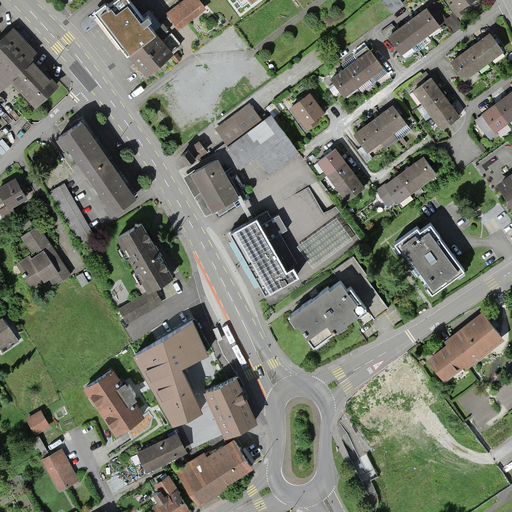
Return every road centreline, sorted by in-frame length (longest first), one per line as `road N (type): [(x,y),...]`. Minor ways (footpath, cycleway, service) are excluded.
road 1 (primary): [(280,393),(199,238),(94,81)]
road 2 (residential): [(510,0),(303,152)]
road 3 (residential): [(321,394),(511,271)]
road 4 (residential): [(0,166),(94,81)]
